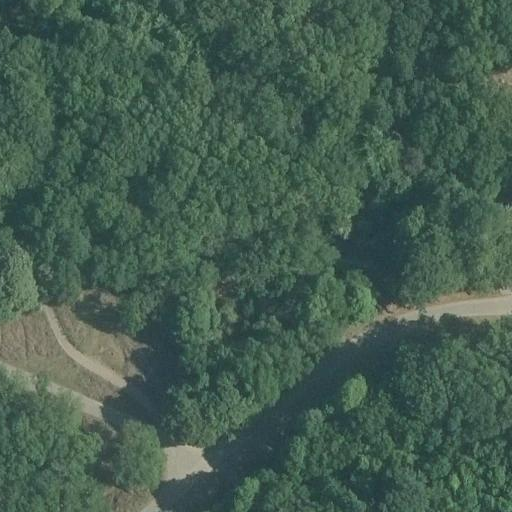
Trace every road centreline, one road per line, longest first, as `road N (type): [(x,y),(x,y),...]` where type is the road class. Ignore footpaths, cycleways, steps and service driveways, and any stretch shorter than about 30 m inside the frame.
road 1 (unknown): [(0,215),(50,326),(75,355),(157,407),(204,464),(263,511)]
road 2 (track): [(204,464),(367,336),(452,308),(511,305)]
road 3 (track): [(370,0),(394,142),(511,205)]
road 4 (track): [(204,464),(141,427),(0,369)]
